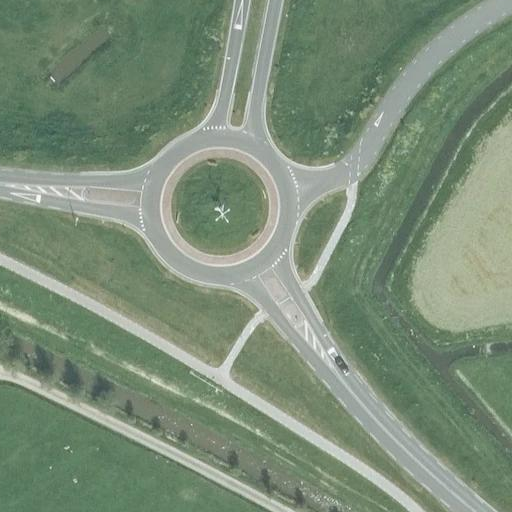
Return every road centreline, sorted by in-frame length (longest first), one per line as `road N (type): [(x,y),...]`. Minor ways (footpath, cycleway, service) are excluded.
road 1 (unclassified): [(511,0),(425,64),(352,168),(286,187)]
road 2 (primary): [(475,511),(347,388)]
road 3 (primary): [(235,273),(320,369),(347,388)]
road 4 (primary): [(347,388),(274,248)]
road 5 (trunk): [(253,141),(275,0)]
road 6 (trunk): [(241,0),(212,132)]
road 7 (primary): [(32,190),(152,223)]
road 8 (primary): [(155,174),(32,190)]
